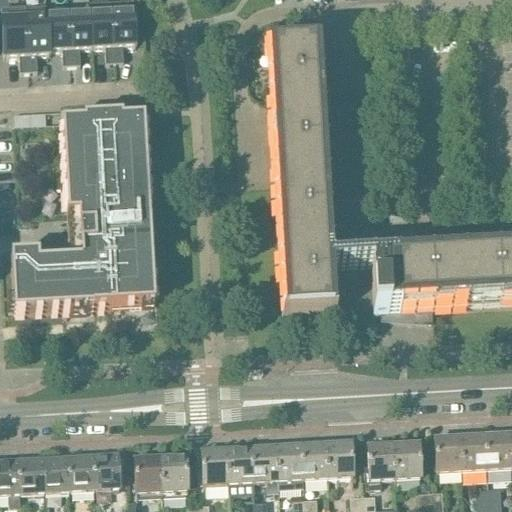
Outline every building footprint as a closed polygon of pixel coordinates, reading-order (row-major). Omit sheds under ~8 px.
[(132,6),(110,7),(114,69),(122,69),(121,53),(135,52),(132,6)] [(110,7),(88,9),(89,19),(91,55),(104,54),(105,70),(114,69),(110,7)] [(45,11),(24,12),(28,78),(36,78),(35,62),(49,61),(49,57),(46,21),(45,11)] [(24,12),(0,13),(0,18),(3,64),(18,63),(19,79),(28,78),(24,12)] [(89,19),(68,20),(71,72),(79,71),(78,55),(91,55),(89,19)] [(68,20),(46,21),(49,57),(61,56),(62,72),(71,72),(68,20)] [(317,54),(265,57),(268,109),(269,109),(269,111),(274,191),(281,324),(281,325),(296,324),(309,324),(333,322),(372,320),(379,320),(384,319),(384,324),(414,322),(413,318),(431,317),(432,317),(448,316),(511,312),(511,260),(419,266),(396,267),(371,268),(370,268),(370,275),(331,278),(331,271),(332,271),(328,204),(318,54),(317,54)] [(29,262),(10,263),(13,320),(153,313),(142,113),(114,115),(89,116),(60,118),(66,223),(77,222),(78,234),(66,235),(67,244),(68,268),(64,268),(38,270),(37,262),(29,262)] [(508,440),(483,442),(485,477),(510,475),(508,440)] [(459,443),(461,478),(485,477),(483,442),(459,443)] [(435,479),(461,478),(459,443),(433,444),(435,479)] [(349,449),(325,451),(326,485),(351,484),(349,449)] [(392,451),(394,486),(419,484),(417,449),(392,451)] [(325,451),(300,452),(302,487),(326,485),(325,451)] [(379,487),(394,486),(392,451),(366,452),(368,486),(363,486),(364,495),(379,494),(379,487)] [(300,452),(275,453),(277,488),(302,487),(300,452)] [(275,453),(250,455),(252,490),(277,488),(275,453)] [(225,456),(227,491),(252,490),(250,455),(225,456)] [(202,492),(227,491),(225,456),(200,458),(202,492)] [(116,462),(90,464),(92,497),(118,496),(116,462)] [(159,464),(160,503),(184,502),(184,498),(186,498),(184,463),(159,464)] [(66,465),(68,498),(92,497),(90,464),(66,465)] [(160,503),(159,464),(133,466),(135,500),(136,505),(160,503)] [(46,500),(68,498),(66,465),(41,467),(43,500),(46,500)] [(41,467),(16,468),(18,501),(43,500),(41,467)] [(16,468),(0,469),(0,502),(7,502),(7,511),(18,511),(18,501),(16,468)] [(486,511),(486,496),(474,497),(474,511),(486,511)] [(499,511),(498,496),(486,496),(486,511),(499,511)] [(440,511),(440,499),(429,500),(429,511),(440,511)] [(417,511),(429,511),(429,500),(416,500),(417,511)] [(373,511),(372,503),(361,504),(361,511),(373,511)]
